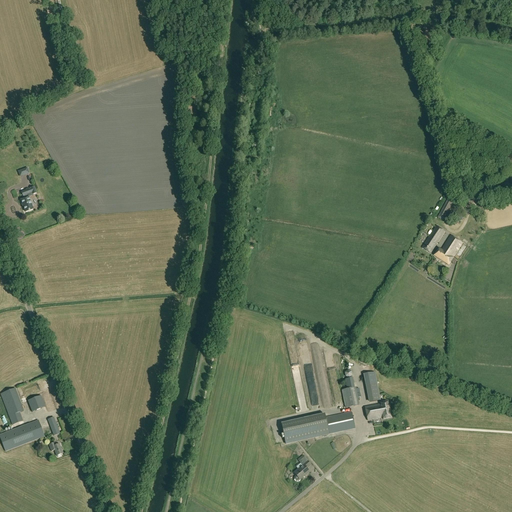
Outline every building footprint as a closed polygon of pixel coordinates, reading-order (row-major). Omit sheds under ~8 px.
[(27,168),(18,172),(20,176),(29,173),(27,168)] [(30,200),(29,198),(29,197),(28,197),(27,194),(32,193),(33,195),(36,193),(34,187),(30,188),(31,189),(21,193),(22,195),(23,196),(24,199),(21,200),(22,204),(22,205),(23,205),(24,207),(23,207),(23,208),(23,207),(24,208),(25,212),(33,209),(32,206),(33,206),(30,200)] [(443,221),(448,212),(442,209),(438,218),(443,221)] [(463,217),(456,212),(453,217),(460,222),(463,217)] [(432,251),(433,249),(445,231),(436,226),(422,248),(431,253),(432,251)] [(442,250),(439,248),(437,252),(436,253),(434,256),(449,265),(454,258),(453,258),(463,243),(451,236),(442,250)] [(326,353),(328,360),(335,358),(333,351),(326,353)] [(375,372),(363,374),(369,402),(380,400),(375,372)] [(355,388),(354,388),(352,378),(344,380),(346,389),(342,390),(345,408),(359,405),(355,388)] [(28,390),(29,395),(50,388),(48,384),(28,390)] [(1,394),(13,425),(23,421),(20,413),(24,411),(15,389),(1,394)] [(28,401),(32,412),(45,407),(41,396),(28,401)] [(391,418),(388,402),(378,404),(364,407),(367,421),(382,418),(383,420),(391,418)] [(355,429),(351,412),(325,418),(324,414),(281,423),(285,443),(355,429)] [(60,434),(54,418),(48,420),(54,436),(60,434)] [(0,437),(5,452),(45,437),(38,420),(0,435),(0,437)] [(56,456),(58,457),(61,456),(61,454),(63,454),(60,444),(56,446),(55,443),(49,445),(51,451),(54,450),(56,456)] [(304,457),(298,462),(302,466),(293,474),(296,477),(295,477),(295,479),(297,481),(299,481),(300,480),(300,479),(304,476),(305,476),(310,472),(307,468),(311,465),(304,457)]
